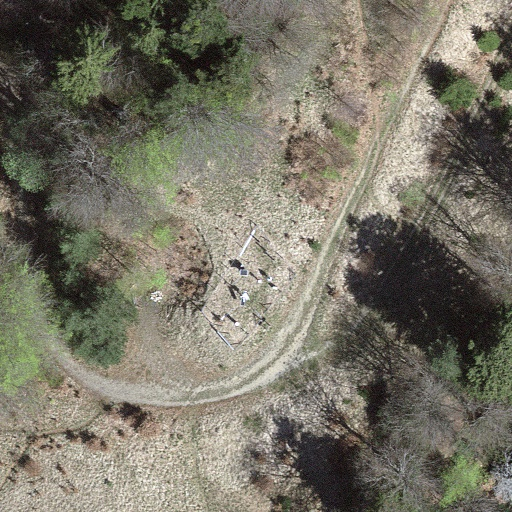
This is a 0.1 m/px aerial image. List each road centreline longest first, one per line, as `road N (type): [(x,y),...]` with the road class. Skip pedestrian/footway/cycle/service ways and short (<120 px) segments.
road 1 (track): [(271,367),(238,384),(156,395),(87,376),(59,353),(42,330),(29,273),(0,76)]
road 2 (track): [(511,37),(362,317),(333,345),(271,367)]
road 3 (track): [(437,0),(271,367)]
